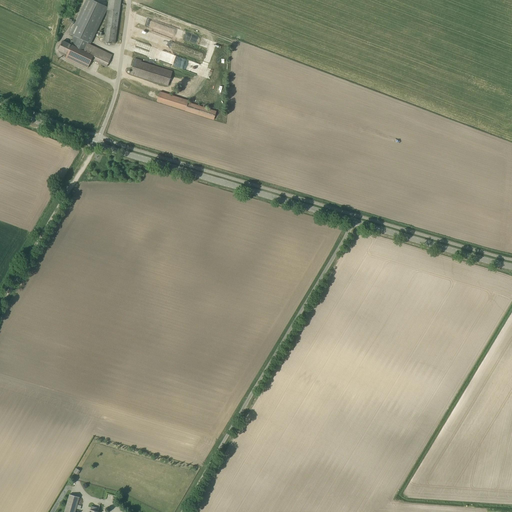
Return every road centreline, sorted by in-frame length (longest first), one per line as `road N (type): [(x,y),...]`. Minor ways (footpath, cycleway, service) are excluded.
road 1 (unclassified): [(179,511),(354,221)]
road 2 (tertiary): [(354,221),(94,144)]
road 3 (track): [(94,144),(0,297)]
road 4 (tertiary): [(511,266),(354,221)]
road 5 (unclassified): [(94,144),(111,106),(129,0)]
